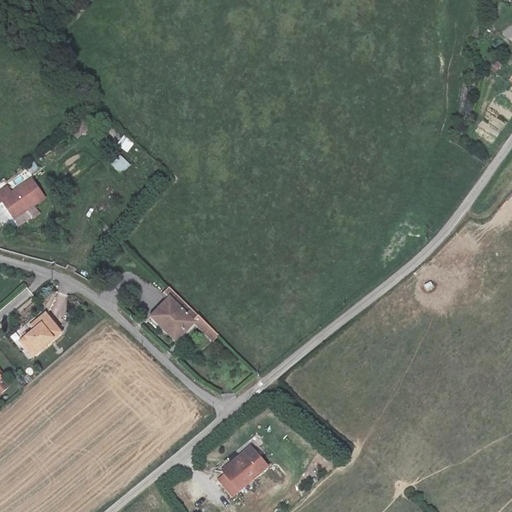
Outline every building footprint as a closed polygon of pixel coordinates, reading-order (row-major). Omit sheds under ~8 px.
[(71,131),(77,139),(90,128),(84,120),(71,131)] [(124,136),(116,146),(127,154),(135,144),(124,136)] [(122,175),(131,165),(120,155),(111,165),(122,175)] [(30,208),(19,218),(24,223),(35,212),(30,208)] [(176,315),(183,308),(163,289),(156,296),(170,310),(176,315)] [(169,334),(164,339),(175,349),(193,331),(182,321),(189,314),(183,308),(176,315),(170,310),(157,323),(169,334)] [(63,336),(49,318),(34,330),(37,334),(25,345),(37,359),(63,336)] [(169,334),(157,323),(152,327),(164,339),(169,334)] [(233,467),(236,470),(238,472),(255,458),(251,452),(233,467)] [(238,472),(236,470),(225,478),(240,499),(268,473),(255,458),(238,472)]
